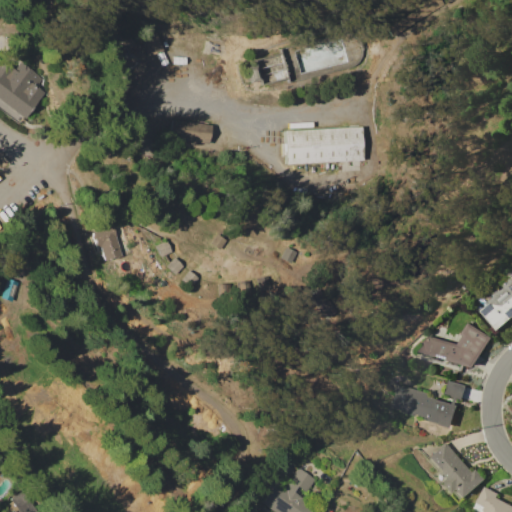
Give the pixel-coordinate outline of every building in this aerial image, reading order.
[(388,27),(431,0),(443,0),(445,3),(393,35),(388,27)] [(141,38),(157,32),(163,49),(147,55),(141,38)] [(109,49),(123,45),(127,58),(114,62),(109,49)] [(0,64),(3,61),(14,69),(20,60),(50,82),(19,124),(0,109),(0,64)] [(246,69),(253,68),(256,81),(249,82),(246,69)] [(170,119),(211,124),(209,143),(168,138),(170,119)] [(283,131),(362,127),(363,160),(285,164),(283,131)] [(112,226),(120,255),(103,260),(99,246),(95,247),(91,232),(112,226)] [(216,234),(225,239),(219,249),(210,243),(216,234)] [(154,244),(165,240),(170,252),(159,256),(154,244)] [(173,257),(181,265),(174,273),(166,264),(173,257)] [(496,330),(472,302),(511,267),(511,319),(510,317),(496,330)] [(188,270),(197,278),(189,287),(180,279),(188,270)] [(9,277),(20,282),(12,302),(1,297),(9,277)] [(418,352),(423,334),(456,343),(462,335),(459,333),(467,323),(490,337),(471,369),(464,364),(418,352)] [(395,384),(431,395),(430,398),(441,401),(447,380),(464,385),(451,428),(420,420),(421,416),(412,414),(412,415),(397,411),(397,409),(389,407),(395,384)] [(444,441),(472,472),(475,469),(484,479),(464,498),(456,490),(453,493),(443,482),(447,478),(428,456),(444,441)] [(272,511),(256,500),(273,477),(284,486),(298,467),(315,479),(301,498),(305,501),(297,511),(272,511)] [(473,511),(470,510),(483,487),(497,494),(495,498),(511,506),(511,511),(473,511)] [(17,511),(10,500),(20,493),(30,506),(21,511),(17,511)]
